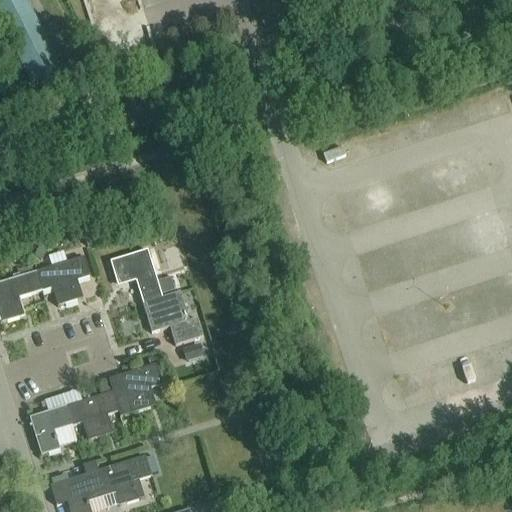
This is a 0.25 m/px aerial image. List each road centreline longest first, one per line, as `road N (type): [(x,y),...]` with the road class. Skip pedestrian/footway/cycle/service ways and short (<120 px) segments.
road 1 (unclassified): [(0,159),(511,1)]
road 2 (residential): [(53,361),(55,336),(94,326),(107,367),(68,379)]
